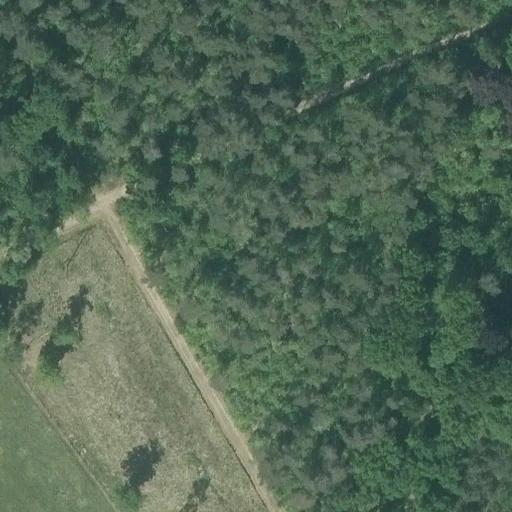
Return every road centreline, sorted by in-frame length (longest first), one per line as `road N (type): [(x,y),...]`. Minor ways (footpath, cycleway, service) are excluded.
road 1 (track): [(511,10),(107,194)]
road 2 (track): [(286,511),(107,194)]
road 3 (track): [(107,194),(3,0)]
road 4 (track): [(107,194),(0,250)]
